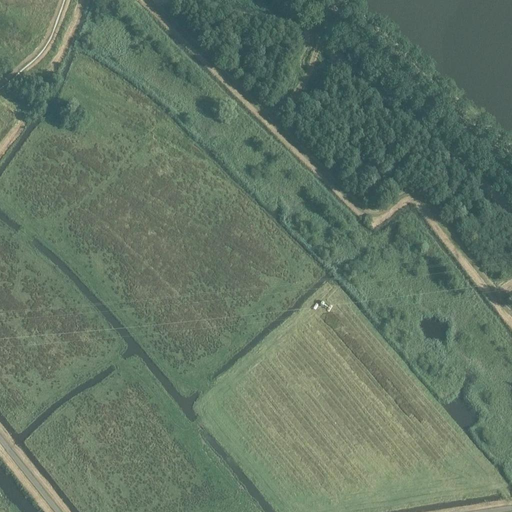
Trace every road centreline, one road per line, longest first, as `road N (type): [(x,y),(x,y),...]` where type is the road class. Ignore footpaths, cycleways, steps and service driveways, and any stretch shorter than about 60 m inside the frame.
road 1 (track): [(511,505),(490,484),(341,510),(292,503),(212,426),(200,380)]
road 2 (unclassified): [(324,0),(511,163)]
road 3 (track): [(335,10),(307,71),(268,119)]
road 4 (track): [(209,420),(197,429),(179,424),(112,359)]
